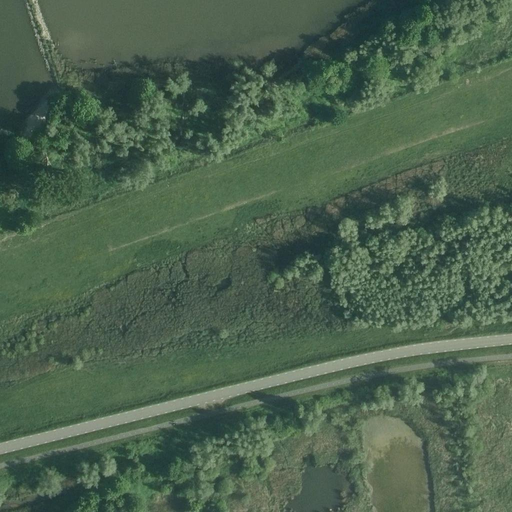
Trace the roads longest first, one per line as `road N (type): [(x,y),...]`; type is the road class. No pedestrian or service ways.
road 1 (secondary): [(0,449),(338,364),(511,338)]
road 2 (track): [(305,392),(148,511)]
